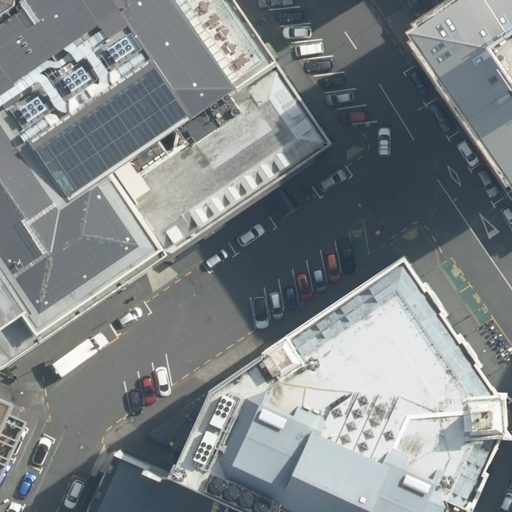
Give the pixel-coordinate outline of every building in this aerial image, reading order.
[(241,0),(0,0),(0,371),(1,371),(6,378),(159,274),(176,262),(120,180),(287,66),(241,0)] [(511,0),(472,0),(425,32),(427,36),(420,41),(426,49),(422,52),(511,184),(511,0)] [(340,147),(287,66),(120,180),(176,262),(340,147)] [(421,257),(412,245),(310,317),(265,345),(267,347),(214,381),(172,474),(248,507),(258,511),(282,511),(288,502),(308,511),(474,511),(478,505),(482,507),(485,499),(491,495),(497,480),(497,472),(500,466),(494,464),(511,430),(511,382),(507,383),(503,378),(501,378),(489,361),(493,358),(489,352),(489,347),(479,333),(474,330),(470,324),(466,327),(454,310),(459,307),(454,301),(453,294),(443,280),(439,278),(434,272),(431,275),(419,258),(421,257)] [(0,505),(33,433),(26,430),(31,418),(25,415),(0,403),(0,505)] [(172,474),(117,449),(87,511),(245,511),(248,507),(172,474)] [(308,511),(288,502),(282,511),(258,511),(248,507),(245,511),(308,511)]
